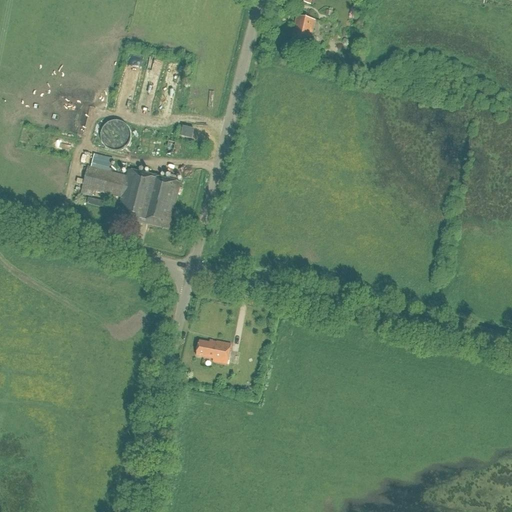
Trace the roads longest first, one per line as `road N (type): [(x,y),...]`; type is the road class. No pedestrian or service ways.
road 1 (unclassified): [(511,347),(190,271)]
road 2 (tertiary): [(190,271),(257,0)]
road 3 (tertiary): [(132,511),(190,271)]
road 4 (tertiary): [(190,271),(0,224)]
